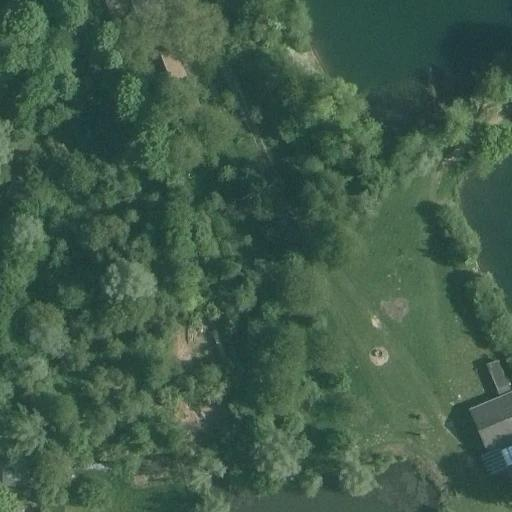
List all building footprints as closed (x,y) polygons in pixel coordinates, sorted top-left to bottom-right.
[(81,19),(31,34),(32,35),(0,44),(0,103),(47,90),(48,91),(97,76),(81,19)] [(175,53),(147,64),(161,99),(188,88),(175,53)] [(511,394),(499,363),(487,367),(501,402),(511,397),(511,394)] [(511,397),(501,402),(471,414),(488,455),(497,451),(511,444),(511,397)] [(511,444),(497,451),(504,468),(511,464),(511,444)]
